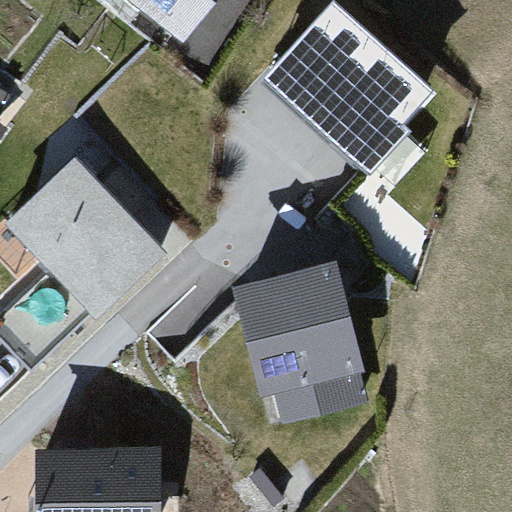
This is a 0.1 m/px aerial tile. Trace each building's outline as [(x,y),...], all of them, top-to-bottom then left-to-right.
[(215,0),(152,0),(195,29),(215,0)] [(345,0),(341,0),(272,74),(373,167),(444,91),(345,0)] [(0,115),(0,152),(18,129),(0,115)] [(166,241),(77,143),(2,210),(91,308),(166,241)] [(341,258),(230,280),(259,430),(370,409),(341,258)] [(164,511),(165,455),(36,454),(34,511),(164,511)]
